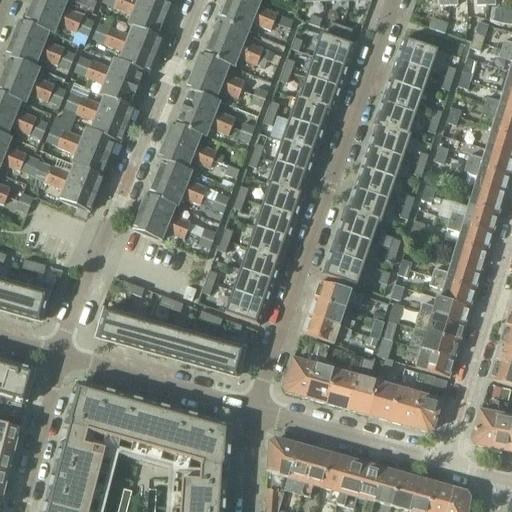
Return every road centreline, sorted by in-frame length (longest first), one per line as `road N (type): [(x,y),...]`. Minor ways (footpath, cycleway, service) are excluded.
road 1 (residential): [(260,412),(400,0)]
road 2 (residential): [(61,356),(103,272),(209,0)]
road 3 (residential): [(439,464),(511,232)]
road 4 (residential): [(260,412),(61,356)]
road 5 (residential): [(439,464),(260,412)]
road 6 (residential): [(21,511),(61,356)]
